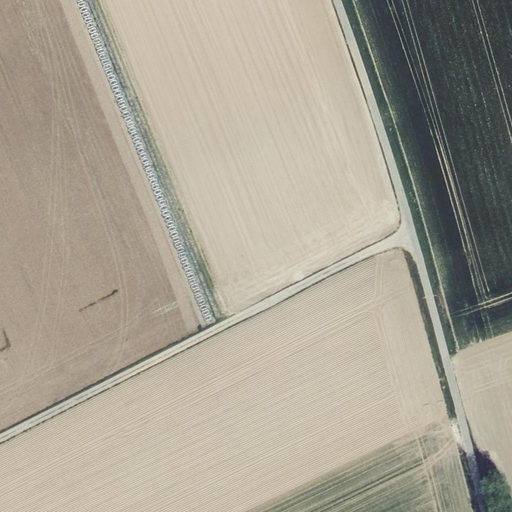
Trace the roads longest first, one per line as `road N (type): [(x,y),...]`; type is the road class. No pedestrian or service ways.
road 1 (track): [(484,511),(412,232),(337,0)]
road 2 (track): [(0,439),(412,232)]
